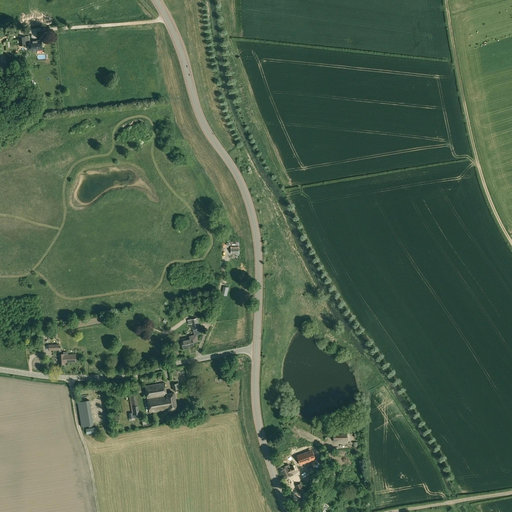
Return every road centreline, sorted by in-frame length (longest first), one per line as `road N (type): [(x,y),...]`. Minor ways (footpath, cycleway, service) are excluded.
road 1 (secondary): [(256,350),(258,251),(247,199),(197,111),(157,0)]
road 2 (unclassified): [(0,370),(104,377),(256,350)]
road 3 (track): [(445,0),(478,166),(511,244)]
road 4 (secondary): [(286,511),(257,419),(256,350)]
road 5 (track): [(29,33),(167,18)]
road 6 (track): [(68,377),(98,511)]
